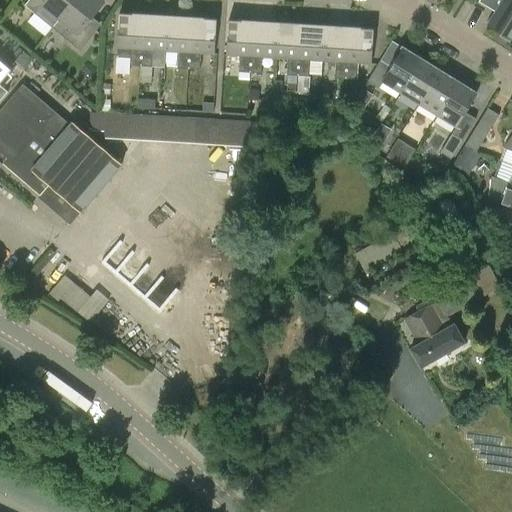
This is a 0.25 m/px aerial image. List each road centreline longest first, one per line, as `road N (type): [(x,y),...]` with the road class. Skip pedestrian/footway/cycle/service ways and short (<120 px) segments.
road 1 (tertiary): [(236,511),(84,375),(0,326)]
road 2 (residential): [(511,67),(403,0)]
